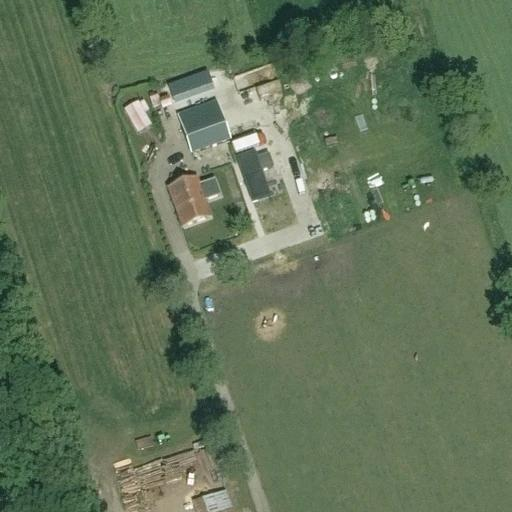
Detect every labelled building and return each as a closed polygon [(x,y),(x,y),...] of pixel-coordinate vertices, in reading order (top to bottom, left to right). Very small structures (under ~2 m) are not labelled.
[(169,97),(159,100),(162,110),(172,107),(169,97)] [(137,105),(124,113),(138,136),(151,128),(137,105)] [(231,143),(217,105),(180,118),(192,156),(231,143)] [(261,173),(273,169),(269,157),(257,161),(255,154),(237,160),(252,204),(270,198),(261,173)] [(197,182),(169,192),(182,230),(211,220),(205,203),(221,197),(215,181),(199,187),(197,182)] [(225,462),(222,450),(213,453),(216,464),(225,462)] [(191,501),(194,511),(225,511),(219,492),(191,501)]
